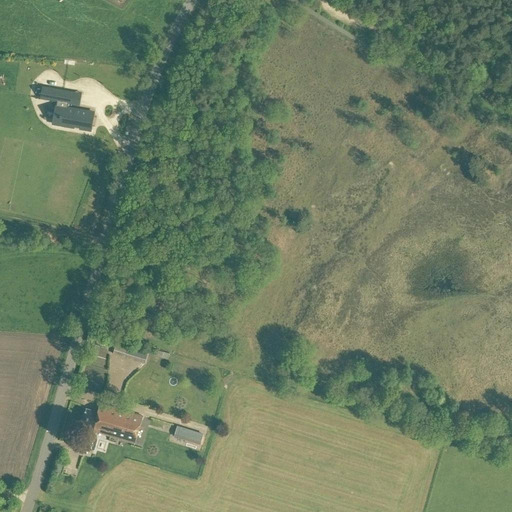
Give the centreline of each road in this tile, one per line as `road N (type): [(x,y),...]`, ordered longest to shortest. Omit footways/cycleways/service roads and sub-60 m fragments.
road 1 (tertiary): [(26,511),(139,120),(192,0)]
road 2 (track): [(511,114),(345,12)]
